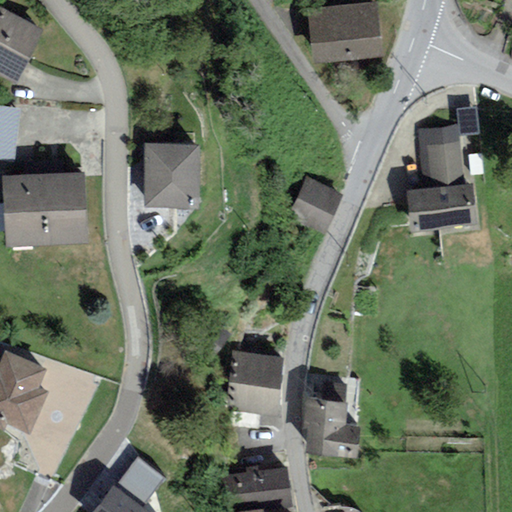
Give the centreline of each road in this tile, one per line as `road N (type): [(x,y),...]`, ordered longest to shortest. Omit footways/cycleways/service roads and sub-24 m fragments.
road 1 (residential): [(50,511),(117,414),(128,325),(111,224),(110,99),(94,62),(47,0)]
road 2 (tertiary): [(305,511),(291,418),(295,360),(309,301),(370,152)]
road 3 (unclassified): [(370,152),(293,65),(250,0)]
road 4 (tertiary): [(370,152),(413,38)]
